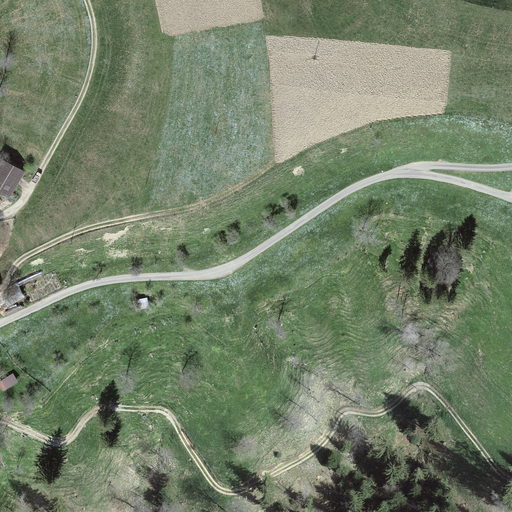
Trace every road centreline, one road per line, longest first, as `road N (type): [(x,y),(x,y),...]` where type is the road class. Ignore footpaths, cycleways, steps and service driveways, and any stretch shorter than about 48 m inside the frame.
road 1 (track): [(0,420),(59,442),(104,407),(163,411),(211,482),(235,492),(317,449),(342,410),(377,413),(423,386),(511,478)]
road 2 (unclassified): [(0,323),(95,282),(227,268),(379,177),(432,175),(511,197)]
road 3 (track): [(0,306),(11,270),(35,250),(82,229),(224,195)]
road 4 (track): [(86,0),(93,47),(84,89),(23,199),(0,215)]
